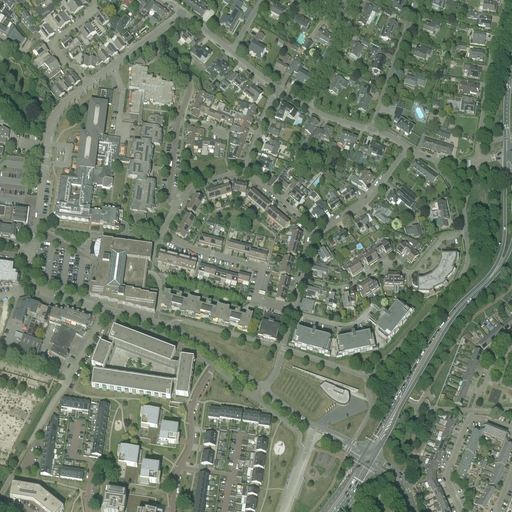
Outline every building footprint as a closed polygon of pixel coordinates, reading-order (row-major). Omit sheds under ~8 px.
[(8,0),(0,0),(0,3),(6,7),(6,6),(8,8),(11,12),(16,7),(14,5),(11,3),(12,3),(9,1),(9,0),(8,0)] [(70,0),(72,2),(79,11),(83,7),(82,5),(85,3),(86,3),(83,0),(70,0)] [(124,0),(122,6),(128,9),(130,4),(132,5),(134,0),(124,0)] [(137,7),(133,13),(137,15),(142,7),(143,7),(145,3),(144,2),(144,0),(137,0),(136,2),(135,5),(134,6),(137,7)] [(184,0),(182,4),(202,17),(206,11),(207,11),(206,10),(210,5),(203,0),(200,0),(198,5),(191,0),(184,0)] [(401,12),(404,0),(396,0),(392,9),(401,12)] [(443,0),(432,0),(431,5),(442,9),(444,4),(442,3),(443,0)] [(492,3),(490,3),(490,0),(481,0),(481,2),(485,2),(484,3),(482,11),(494,13),(495,5),(491,4),(491,3),(492,3)] [(68,6),(64,1),(61,3),(72,18),(70,15),(73,13),(74,14),(79,11),(72,2),(68,6)] [(148,14),(152,8),(154,4),(150,1),(147,5),(141,13),(144,16),(147,13),(148,14)] [(6,7),(0,3),(0,15),(1,16),(6,19),(6,21),(13,24),(14,23),(11,21),(11,20),(12,19),(10,18),(14,14),(12,13),(11,12),(8,8),(6,6),(6,7)] [(72,18),(61,3),(60,3),(63,6),(59,9),(63,14),(58,17),(65,26),(70,22),(68,20),(72,18)] [(158,15),(162,9),(159,7),(156,4),(151,10),(155,13),(151,20),(153,21),(155,18),(157,15),(158,15)] [(281,19),(284,14),(286,10),(275,4),(270,13),(281,19)] [(19,5),(16,7),(20,11),(20,12),(25,20),(29,18),(24,9),(23,10),(19,5)] [(50,6),(46,8),(47,9),(42,11),(40,7),(34,10),(42,22),(43,21),(47,18),(50,15),(53,12),(50,6)] [(379,13),(381,9),(375,6),(372,9),(366,6),(359,19),(360,19),(358,23),(364,26),(366,22),(372,12),(375,14),(376,10),(380,12),(379,13)] [(149,22),(148,23),(153,26),(154,25),(160,17),(164,20),(168,13),(162,9),(158,15),(157,15),(155,18),(153,21),(151,20),(149,22)] [(217,21),(221,24),(222,24),(223,23),(226,25),(226,26),(225,26),(232,30),(233,29),(238,20),(237,19),(238,18),(239,19),(242,13),(239,12),(235,9),(233,13),(229,19),(223,15),(219,22),(217,21)] [(103,13),(102,12),(100,14),(101,15),(100,15),(95,19),(96,20),(93,23),(93,22),(102,35),(106,32),(102,27),(106,24),(110,21),(105,15),(103,13)] [(473,17),(473,18),(479,19),(479,20),(478,26),(485,27),(485,29),(489,29),(490,20),(489,20),(489,19),(483,18),(483,15),(484,14),(479,14),(474,13),(473,17)] [(0,33),(6,36),(6,37),(7,40),(19,47),(24,39),(15,28),(12,26),(13,24),(6,21),(6,19),(1,16),(0,15),(0,33)] [(54,20),(50,15),(47,18),(56,30),(59,28),(60,29),(65,26),(58,17),(54,20)] [(118,25),(115,29),(118,33),(122,26),(125,28),(131,19),(129,18),(125,15),(118,25)] [(40,31),(46,40),(54,34),(53,32),(55,30),(56,31),(56,30),(47,18),(43,21),(47,26),(40,31)] [(301,21),(297,18),(294,23),(302,28),(300,31),(307,34),(307,33),(310,28),(308,27),(310,23),(303,19),(301,21)] [(24,25),(28,29),(32,26),(27,20),(23,23),(24,25)] [(391,41),(395,28),(397,23),(389,21),(387,25),(386,28),(383,27),(380,37),(391,41)] [(438,30),(440,24),(432,21),(430,25),(425,23),(422,33),(426,34),(427,32),(433,34),(435,29),(438,30)] [(102,35),(93,22),(93,23),(90,25),(89,24),(84,27),(91,36),(95,32),(99,37),(102,35)] [(91,36),(84,27),(79,31),(80,33),(77,35),(86,47),(90,44),(86,39),(91,36)] [(324,33),(319,30),(314,40),(319,42),(320,40),(330,46),(334,38),(327,34),(328,32),(325,31),(324,33)] [(181,39),(179,41),(183,45),(185,43),(189,40),(191,42),(188,46),(191,49),(196,44),(193,42),(194,41),(192,39),(195,37),(189,32),(186,35),(184,33),(180,37),(181,39)] [(110,39),(110,40),(118,50),(119,52),(124,48),(125,47),(124,45),(126,43),(123,39),(120,36),(118,33),(114,36),(118,40),(114,44),(110,39)] [(125,34),(121,37),(125,41),(130,37),(128,35),(126,33),(125,34)] [(472,41),(472,44),(479,45),(484,46),(485,41),(485,39),(484,39),(485,35),(481,34),(474,33),(472,41)] [(253,42),(248,51),(256,55),(256,56),(255,57),(260,59),(265,50),(257,45),(259,41),(261,42),(264,37),(259,34),(258,34),(253,43),(253,42)] [(128,46),(134,42),(131,37),(125,42),(128,46)] [(69,38),(61,44),(64,48),(65,50),(68,48),(69,50),(79,42),(78,41),(76,39),(72,42),(69,38)] [(106,50),(110,55),(110,56),(112,58),(116,54),(117,53),(116,51),(118,50),(110,40),(106,42),(110,47),(106,50)] [(308,52),(313,44),(307,40),(302,48),(308,52)] [(71,52),(68,54),(70,55),(73,60),(75,59),(81,54),(78,49),(82,46),(81,45),(79,42),(69,50),(71,52)] [(363,48),(360,46),(354,43),(352,46),(353,46),(352,48),(351,47),(351,48),(348,54),(359,60),(361,55),(360,54),(363,48)] [(48,55),(47,54),(46,53),(48,51),(42,44),(38,47),(34,50),(39,58),(34,61),(37,65),(49,55),(48,55)] [(98,56),(102,62),(104,64),(108,60),(110,59),(108,57),(110,56),(110,55),(106,50),(103,45),(99,48),(102,53),(98,56)] [(210,52),(204,47),(201,51),(200,51),(200,50),(197,48),(196,47),(193,51),(192,53),(200,60),(202,57),(206,60),(210,56),(209,55),(211,53),(210,52)] [(377,74),(379,75),(385,59),(376,56),(379,50),(378,49),(372,48),(372,50),(371,53),(370,54),(371,54),(374,55),(374,56),(373,60),(375,61),(371,72),(373,72),(373,74),(374,75),(375,75),(376,75),(377,75),(377,74)] [(431,51),(425,49),(420,48),(419,51),(416,50),(413,57),(424,61),(426,55),(429,56),(431,51)] [(476,52),(470,51),(469,59),(477,60),(477,61),(482,62),(483,59),(482,59),(483,55),(484,52),(476,51),(476,52)] [(81,54),(75,59),(79,64),(80,64),(80,67),(82,67),(88,68),(89,58),(88,58),(84,57),(81,54)] [(50,58),(49,56),(49,55),(37,65),(35,66),(37,69),(39,68),(44,64),(48,69),(56,62),(53,58),(51,59),(50,58)] [(277,65),(274,69),(277,71),(278,70),(284,74),(285,73),(288,69),(293,72),(298,63),(300,60),(296,57),(294,58),(293,60),(294,61),(290,67),(288,68),(285,66),(287,63),(290,58),(286,55),(280,64),(278,63),(277,65)] [(89,58),(88,68),(93,69),(95,69),(95,66),(97,66),(102,62),(98,56),(94,59),(89,58)] [(150,77),(147,77),(147,76),(148,70),(145,70),(145,64),(141,58),(134,63),(134,64),(134,66),(133,66),(133,68),(131,67),(130,70),(131,70),(131,73),(130,77),(129,77),(129,79),(132,80),(132,81),(132,83),(129,82),(128,85),(129,85),(129,89),(139,90),(139,92),(134,91),(134,93),(130,93),(130,95),(131,95),(131,99),(130,102),(129,102),(129,104),(132,105),(132,108),(129,108),(128,110),(129,110),(129,114),(139,115),(137,125),(140,125),(142,126),(141,133),(140,133),(141,133),(140,141),(142,141),(142,143),(133,142),(132,150),(131,150),(132,150),(131,157),(134,158),(134,161),(117,159),(119,139),(102,137),(106,105),(107,105),(107,106),(107,105),(111,105),(113,92),(98,90),(96,105),(91,104),(88,131),(87,135),(87,134),(86,134),(86,135),(83,134),(82,134),(81,134),(80,134),(79,135),(79,136),(78,136),(77,137),(77,138),(77,139),(76,140),(76,141),(76,142),(76,143),(76,144),(76,145),(76,146),(77,147),(77,148),(78,149),(78,150),(79,150),(80,150),(78,168),(82,168),(81,174),(76,173),(75,176),(70,175),(63,174),(62,177),(63,177),(63,178),(60,178),(60,181),(60,182),(61,182),(60,185),(59,188),(60,189),(60,191),(59,191),(58,194),(58,195),(59,195),(59,198),(58,198),(57,201),(58,201),(58,202),(58,204),(57,204),(57,205),(59,205),(59,209),(56,209),(55,218),(59,219),(60,218),(62,218),(62,219),(65,219),(66,219),(68,219),(68,220),(72,220),(73,220),(75,220),(75,221),(78,221),(79,220),(82,221),(81,222),(85,222),(86,221),(88,221),(88,222),(89,219),(92,219),(91,225),(103,226),(103,228),(118,230),(119,225),(117,224),(118,221),(122,221),(123,211),(103,208),(102,213),(101,213),(101,211),(93,210),(93,212),(90,211),(90,208),(89,208),(89,206),(90,205),(91,202),(90,202),(90,199),(91,199),(92,195),(91,195),(91,193),(92,192),(93,189),(92,189),(93,184),(97,185),(97,186),(103,187),(103,188),(102,188),(102,189),(109,189),(112,187),(113,180),(112,180),(112,181),(111,181),(112,175),(111,175),(110,175),(112,161),(130,163),(129,170),(128,170),(128,171),(129,171),(128,178),(137,179),(137,182),(135,182),(134,189),(133,189),(133,190),(134,190),(133,197),(132,204),(131,204),(132,205),(131,212),(134,212),(134,214),(131,214),(130,222),(137,223),(137,224),(138,224),(138,223),(145,224),(146,215),(144,215),(144,214),(146,214),(147,211),(151,211),(152,204),(153,204),(152,204),(153,196),(154,189),(155,189),(154,189),(155,181),(147,180),(147,178),(149,178),(149,170),(150,171),(151,170),(150,170),(149,170),(148,170),(148,167),(148,166),(149,163),(150,163),(150,164),(151,156),(152,156),(152,155),(151,155),(152,148),(151,148),(151,145),(160,146),(161,139),(162,139),(162,138),(161,138),(162,131),(159,131),(159,130),(160,128),(160,126),(162,126),(163,117),(156,116),(156,115),(156,116),(148,115),(147,124),(143,123),(141,121),(143,103),(147,103),(147,104),(149,104),(150,101),(151,102),(153,102),(153,105),(155,105),(155,104),(158,105),(158,106),(161,106),(169,107),(170,105),(173,106),(173,103),(172,103),(172,100),(173,96),(174,96),(174,94),(171,93),(171,92),(171,90),(175,90),(175,88),(174,88),(174,84),(164,83),(162,83),(162,79),(158,78),(158,77),(156,77),(156,80),(154,80),(152,80),(153,77),(150,76),(150,77)] [(60,71),(59,70),(58,68),(60,67),(57,63),(56,62),(48,69),(51,74),(46,77),(49,81),(57,74),(61,71),(60,71)] [(215,65),(211,70),(213,71),(221,78),(224,74),(226,72),(226,71),(229,68),(226,65),(224,63),(223,62),(222,62),(220,64),(218,62),(215,65)] [(293,72),(296,74),(296,73),(298,75),(297,76),(295,80),(300,83),(301,82),(307,85),(311,78),(307,75),(300,72),(303,67),(301,65),(298,63),(293,72)] [(480,74),(481,70),(471,69),(472,65),(464,64),(463,71),(468,71),(467,77),(478,79),(479,74),(480,74)] [(66,73),(63,76),(64,77),(70,86),(71,86),(70,85),(72,84),(74,86),(76,85),(80,82),(74,74),(70,77),(66,73)] [(239,78),(235,74),(232,77),(229,75),(224,80),(219,87),(222,90),(225,92),(231,84),(232,86),(233,84),(239,89),(242,86),(246,82),(240,77),(239,78)] [(406,77),(404,85),(414,89),(416,84),(423,87),(426,80),(416,76),(415,80),(406,77)] [(59,79),(55,82),(56,83),(58,86),(63,92),(63,91),(64,90),(65,90),(66,92),(68,91),(72,88),(71,86),(70,86),(64,77),(61,82),(59,79)] [(330,87),(329,91),(335,94),(337,90),(338,91),(340,88),(345,91),(345,90),(348,85),(348,84),(343,81),(344,81),(343,80),(341,79),(337,77),(333,83),(330,87)] [(348,84),(348,85),(353,87),(356,81),(350,79),(348,83),(348,84)] [(472,86),(472,82),(466,82),(466,84),(459,83),(458,91),(465,92),(464,95),(469,95),(469,94),(476,95),(476,91),(477,91),(478,91),(478,86),(472,86)] [(48,87),(47,88),(52,94),(55,98),(55,97),(57,96),(58,98),(60,97),(64,94),(63,92),(58,86),(54,89),(51,85),(50,85),(48,87)] [(248,88),(244,93),(250,98),(251,97),(257,101),(263,93),(256,88),(254,87),(253,87),(251,90),(248,88)] [(359,105),(357,109),(365,112),(368,105),(369,105),(371,99),(368,98),(369,94),(370,93),(370,90),(366,89),(363,88),(362,91),(360,95),(362,96),(359,105)] [(212,104),(214,98),(199,92),(194,104),(200,106),(203,99),(208,101),(208,102),(212,104)] [(464,107),(463,107),(462,111),(464,111),(463,113),(467,114),(473,115),(475,105),(472,105),(472,102),(472,99),(463,97),(462,101),(465,102),(465,104),(464,107)] [(241,102),(239,109),(243,111),(244,110),(242,115),(246,117),(246,116),(252,118),(253,114),(255,115),(257,108),(241,102)] [(222,114),(225,106),(219,103),(217,107),(218,108),(216,113),(210,111),(209,111),(207,116),(219,121),(220,120),(222,114)] [(200,106),(194,104),(192,109),(194,110),(191,117),(197,119),(200,112),(204,113),(203,114),(207,116),(209,111),(210,111),(210,110),(200,106)] [(275,116),(274,118),(282,120),(284,115),(286,112),(290,115),(289,116),(293,119),(297,112),(291,109),(292,108),(288,105),(287,106),(284,104),(283,104),(281,105),(280,106),(281,106),(278,112),(278,113),(277,112),(276,113),(275,116)] [(401,120),(400,120),(403,110),(396,108),(394,116),(395,116),(393,121),(398,124),(396,128),(400,131),(400,132),(401,131),(403,133),(403,134),(404,133),(408,136),(414,128),(401,120)] [(234,119),(236,113),(231,111),(229,118),(225,116),(225,115),(222,114),(220,120),(227,122),(226,124),(232,126),(234,119)] [(251,125),(253,119),(246,117),(242,115),(236,113),(234,119),(238,121),(238,120),(244,122),(241,129),(247,131),(249,124),(251,125)] [(318,130),(316,128),(319,124),(311,119),(303,130),(313,137),(318,130)] [(284,130),(286,125),(277,121),(274,128),(271,127),(268,134),(278,138),(281,129),(284,130)] [(248,131),(247,131),(241,129),(233,126),(230,132),(235,133),(234,134),(236,134),(238,138),(237,141),(238,141),(244,144),(244,143),(248,131)] [(329,129),(325,127),(323,131),(322,131),(322,130),(319,129),(318,130),(313,137),(319,140),(321,138),(324,139),(323,140),(327,141),(327,140),(328,141),(330,135),(331,136),(331,135),(333,130),(332,130),(332,129),(330,128),(329,129)] [(204,131),(201,130),(188,128),(189,128),(189,130),(188,130),(187,134),(189,134),(188,141),(194,142),(195,138),(193,138),(194,135),(199,135),(199,136),(203,137),(204,131)] [(347,142),(350,135),(342,132),(338,144),(342,146),(344,141),(347,142)] [(349,149),(352,150),(354,145),(357,137),(350,135),(347,142),(345,147),(349,148),(349,149)] [(264,150),(271,153),(271,154),(275,156),(277,152),(280,145),(278,144),(279,142),(271,138),(269,143),(269,145),(266,144),(264,150)] [(235,160),(235,159),(238,160),(244,144),(244,143),(244,144),(238,141),(237,141),(231,139),(229,144),(236,147),(235,150),(233,151),(232,155),(228,154),(227,159),(235,160)] [(437,153),(439,144),(424,139),(421,148),(437,153)] [(215,148),(216,141),(203,140),(203,143),(202,151),(201,156),(208,157),(208,152),(207,152),(208,147),(215,147),(215,148)] [(194,142),(188,141),(186,141),(187,141),(187,143),(186,143),(186,146),(187,147),(186,154),(192,155),(193,152),(193,147),(198,148),(197,150),(202,151),(203,143),(194,142)] [(225,150),(226,144),(221,143),(221,142),(216,141),(215,148),(215,147),(214,158),(218,158),(219,150),(220,150),(225,150)] [(364,146),(362,153),(370,156),(371,154),(377,156),(382,158),(385,149),(379,147),(380,146),(378,145),(371,143),(369,148),(364,146)] [(450,157),(453,148),(439,144),(437,153),(450,157)] [(259,167),(258,169),(264,172),(265,169),(269,171),(271,166),(271,165),(276,166),(278,160),(275,159),(270,157),(269,161),(262,159),(259,167)] [(432,185),(437,177),(417,162),(412,169),(432,185)] [(288,179),(285,177),(286,175),(286,174),(290,170),(287,167),(283,172),(280,175),(277,179),(278,177),(280,179),(276,185),(280,188),(287,181),(288,179)] [(373,178),(365,172),(365,173),(364,172),(362,172),(361,174),(361,176),(362,176),(359,180),(355,177),(354,178),(354,177),(352,177),(351,178),(350,178),(348,181),(361,188),(363,185),(366,187),(368,184),(369,182),(370,181),(371,181),(372,180),(372,179),(373,178)] [(294,191),(290,196),(294,200),(301,192),(298,190),(300,186),(300,185),(304,181),(301,178),(297,183),(296,184),(292,189),(294,191)] [(296,184),(293,181),(289,183),(287,181),(280,188),(285,192),(289,187),(292,189),(291,190),(290,190),(291,190),(296,184)] [(239,194),(241,185),(236,183),(235,186),(229,186),(231,192),(234,193),(239,194)] [(231,192),(229,186),(229,185),(223,187),(226,196),(232,194),(231,192)] [(248,196),(252,191),(247,188),(247,186),(241,185),(239,194),(245,195),(248,196)] [(346,202),(355,197),(353,195),(356,193),(357,189),(351,186),(341,192),(340,194),(342,195),(341,196),(346,202)] [(220,197),(226,196),(223,187),(218,188),(220,197)] [(414,202),(417,198),(407,190),(403,187),(400,190),(414,202)] [(215,199),(220,197),(218,188),(212,190),(215,199)] [(209,201),(215,199),(212,190),(207,192),(209,201)] [(251,201),(257,194),(253,190),(252,191),(248,196),(247,197),(251,201)] [(337,208),(341,206),(337,201),(340,199),(336,192),(333,191),(328,194),(331,199),(329,201),(330,203),(327,204),(331,211),(336,207),(337,208)] [(388,200),(387,201),(390,204),(391,203),(392,202),(395,204),(398,207),(402,202),(409,208),(413,204),(399,192),(397,191),(395,194),(393,193),(391,196),(390,195),(387,199),(388,200)] [(301,192),(294,200),(299,204),(303,199),(305,200),(304,202),(311,194),(308,192),(303,195),(301,192)] [(256,205),(262,197),(257,194),(251,201),(256,205)] [(195,195),(192,200),(200,204),(203,199),(195,195)] [(260,208),(266,201),(262,197),(256,205),(260,208)] [(192,200),(190,205),(198,209),(200,204),(192,200)] [(312,213),(311,214),(314,218),(315,216),(318,221),(322,218),(321,217),(323,216),(324,215),(322,212),(323,211),(325,213),(327,211),(321,200),(314,204),(317,209),(316,210),(315,209),(312,212),(312,213)] [(268,213),(272,209),(269,207),(270,206),(271,205),(270,205),(266,201),(260,208),(265,212),(265,211),(268,213)] [(445,202),(437,204),(440,219),(438,220),(439,224),(440,229),(447,227),(446,221),(448,220),(446,207),(445,202)] [(377,213),(374,216),(378,219),(385,225),(389,220),(386,218),(391,213),(388,211),(389,210),(388,209),(384,206),(384,207),(381,204),(374,211),(377,213)] [(187,215),(186,215),(195,219),(193,218),(195,214),(195,215),(197,211),(198,209),(190,205),(189,206),(187,209),(187,210),(189,211),(187,215)] [(0,237),(1,237),(1,238),(10,239),(10,238),(15,239),(16,230),(18,230),(17,232),(21,232),(21,229),(23,230),(24,226),(22,226),(22,225),(25,225),(27,210),(6,207),(5,208),(0,206),(0,237)] [(270,219),(277,212),(272,208),(272,209),(268,213),(266,215),(270,219)] [(275,222),(281,215),(277,212),(270,219),(275,222)] [(186,215),(184,220),(192,224),(195,219),(186,215)] [(279,226),(285,219),(281,215),(275,222),(279,226)] [(364,217),(354,223),(359,230),(365,227),(368,231),(369,230),(371,229),(374,234),(376,232),(373,227),(372,228),(369,224),(365,217),(364,217)] [(284,230),(286,227),(290,223),(285,219),(279,226),(284,230)] [(184,220),(181,225),(189,229),(192,224),(184,220)] [(181,225),(178,230),(186,234),(189,229),(181,225)] [(412,228),(406,229),(407,236),(413,235),(414,238),(420,237),(418,225),(412,227),(412,228)] [(293,233),(291,238),(300,240),(302,235),(302,234),(300,234),(299,234),(300,229),(294,228),(293,233)] [(184,239),(186,234),(178,230),(175,235),(184,239)] [(333,241),(329,244),(331,246),(333,246),(336,244),(336,245),(348,237),(343,230),(331,238),(333,241)] [(288,237),(287,242),(290,243),(299,245),(299,244),(300,243),(300,240),(291,238),(288,237)] [(96,286),(96,285),(91,285),(89,297),(99,298),(99,300),(108,301),(108,302),(118,303),(118,304),(123,305),(123,306),(131,307),(131,308),(139,309),(139,310),(147,311),(146,312),(155,313),(157,291),(145,290),(148,261),(142,261),(144,248),(142,248),(142,246),(128,244),(127,248),(125,248),(126,244),(116,242),(116,243),(113,242),(113,241),(101,240),(101,242),(100,242),(99,244),(98,244),(99,244),(98,246),(97,246),(98,246),(97,248),(97,250),(97,252),(97,253),(97,252),(97,254),(97,255),(98,257),(99,257),(99,259),(98,259),(98,260),(99,260),(99,263),(98,263),(98,265),(96,284),(96,286)] [(399,248),(397,251),(398,252),(397,253),(400,255),(400,254),(401,255),(403,253),(406,255),(412,249),(417,243),(411,240),(407,245),(405,242),(402,245),(401,245),(398,248),(399,248)] [(386,243),(384,241),(375,247),(374,248),(379,255),(384,251),(386,254),(387,253),(387,254),(390,252),(391,251),(388,247),(392,245),(389,241),(386,243)] [(412,249),(406,255),(409,258),(406,260),(407,261),(410,264),(410,263),(411,264),(414,261),(414,262),(417,259),(416,258),(419,255),(416,253),(421,247),(420,243),(418,244),(417,243),(412,249)] [(152,247),(146,246),(144,246),(144,248),(142,261),(148,261),(150,262),(152,247)] [(327,253),(323,248),(320,251),(321,252),(316,255),(319,259),(320,259),(322,262),(326,260),(328,263),(334,259),(329,252),(327,253)] [(373,264),(374,263),(377,261),(376,261),(378,260),(376,257),(379,255),(374,248),(373,248),(366,253),(373,264)] [(163,267),(167,252),(165,252),(165,253),(160,252),(158,259),(156,259),(154,266),(156,266),(157,263),(162,264),(161,266),(163,267)] [(170,266),(173,255),(168,254),(168,253),(167,252),(163,267),(165,267),(166,265),(170,266)] [(373,264),(366,253),(358,258),(363,265),(366,263),(368,266),(370,265),(370,266),(373,264)] [(175,270),(179,255),(178,255),(177,257),(173,255),(170,266),(174,267),(173,269),(175,270)] [(182,269),(185,259),(180,257),(180,256),(179,255),(175,270),(177,270),(178,268),(182,269)] [(422,281),(418,281),(418,293),(429,293),(433,292),(432,290),(442,286),(445,283),(444,282),(451,274),(453,270),(452,270),(455,260),(455,259),(455,256),(451,256),(450,255),(449,256),(441,256),(441,261),(440,265),(437,265),(437,267),(439,268),(438,270),(435,273),(432,276),(431,277),(430,277),(427,279),(426,276),(425,277),(424,279),(424,280),(422,281)] [(187,273),(191,259),(190,258),(189,260),(185,259),(182,269),(186,270),(186,273),(187,273)] [(358,274),(361,272),(360,271),(362,270),(360,267),(363,265),(358,258),(350,264),(358,274)] [(194,272),(197,262),(192,261),(193,259),(191,259),(187,273),(189,274),(190,271),(194,272)] [(0,286),(0,287),(1,285),(8,286),(8,285),(12,286),(12,284),(18,285),(19,282),(20,280),(19,279),(19,277),(17,277),(17,274),(18,273),(16,271),(15,271),(13,271),(14,264),(0,261),(0,286)] [(358,274),(350,264),(342,269),(347,276),(350,274),(352,277),(354,276),(357,274),(358,274)] [(334,271),(334,269),(329,268),(321,266),(320,270),(312,267),(311,271),(313,272),(311,277),(317,278),(317,277),(322,278),(323,274),(326,275),(327,272),(328,272),(329,270),(334,271)] [(281,268),(280,274),(282,275),(288,276),(289,276),(289,275),(290,274),(290,271),(281,268)] [(215,278),(214,281),(219,283),(220,279),(222,271),(217,270),(215,277),(214,278),(215,278)] [(393,286),(394,274),(390,274),(388,274),(387,278),(384,278),(384,279),(384,286),(393,286)] [(397,274),(394,274),(393,286),(393,298),(396,298),(396,294),(397,294),(398,287),(403,287),(403,278),(399,278),(399,275),(397,275),(397,274)] [(371,283),(369,280),(367,282),(367,281),(364,283),(371,294),(379,288),(375,283),(374,281),(371,283)] [(363,299),(371,294),(364,283),(363,283),(360,285),(361,286),(359,287),(361,290),(358,292),(363,299)] [(319,295),(321,288),(313,286),(312,290),(307,288),(306,292),(307,292),(306,297),(311,299),(311,298),(315,298),(316,295),(319,295)] [(194,300),(194,299),(194,300),(188,298),(182,296),(182,295),(177,294),(176,298),(170,296),(171,293),(165,292),(160,310),(166,311),(171,313),(172,312),(171,312),(172,310),(174,311),(177,312),(179,312),(179,314),(178,314),(183,316),(184,316),(189,317),(195,319),(196,319),(201,320),(200,320),(201,318),(203,319),(206,319),(206,320),(208,320),(208,322),(207,322),(213,324),(219,325),(224,327),(225,327),(230,328),(230,326),(232,327),(235,327),(238,328),(237,330),(242,331),(242,332),(248,333),(253,315),(252,315),(246,314),(245,318),(239,317),(241,311),(236,310),(236,311),(230,309),(224,307),(223,307),(217,306),(217,308),(211,306),(212,303),(207,302),(206,305),(200,303),(200,301),(194,300)] [(277,295),(275,300),(276,300),(282,302),(284,302),(285,301),(286,297),(277,294),(277,295)] [(338,304),(340,298),(334,297),(335,295),(331,294),(330,300),(326,299),(324,307),(331,309),(332,306),(336,307),(337,303),(338,304)] [(349,296),(348,294),(344,295),(345,301),(342,301),(344,309),(351,308),(350,304),(354,304),(353,300),(355,300),(354,295),(349,296)] [(15,310),(11,321),(22,325),(27,311),(31,312),(30,314),(33,315),(26,336),(31,338),(36,322),(41,307),(42,306),(32,303),(31,303),(30,298),(18,300),(15,309),(15,310)] [(311,314),(314,302),(303,300),(300,312),(311,314)] [(289,343),(288,346),(324,356),(330,357),(336,359),(342,358),(372,351),(384,349),(391,340),(414,311),(412,309),(410,312),(401,304),(400,305),(397,302),(388,313),(390,314),(388,316),(385,313),(383,316),(385,317),(373,332),(357,335),(358,337),(355,337),(354,333),(351,334),(352,336),(337,339),(318,334),(317,336),(315,335),(316,331),(313,330),(312,333),(296,328),(291,344),(289,343)] [(48,326),(49,323),(53,310),(42,306),(36,322),(40,324),(38,328),(42,330),(44,325),(48,326)] [(64,312),(54,309),(53,310),(49,323),(60,327),(61,327),(76,335),(82,339),(85,334),(86,333),(85,332),(86,329),(87,330),(90,320),(89,318),(65,309),(64,312)] [(280,324),(282,318),(264,313),(263,319),(264,320),(263,322),(271,324),(278,326),(280,324)] [(266,341),(271,324),(263,322),(262,322),(258,337),(260,337),(260,339),(259,339),(266,341)] [(505,333),(509,329),(504,323),(500,327),(505,333),(504,333),(505,333)] [(276,341),(280,327),(278,326),(271,324),(266,341),(273,343),(274,342),(273,342),(274,341),(276,341)] [(500,336),(504,333),(505,333),(500,327),(500,326),(495,330),(500,336)] [(54,346),(50,353),(65,361),(68,356),(68,355),(68,353),(67,352),(76,335),(61,327),(59,332),(56,336),(52,344),(52,345),(54,346)] [(188,397),(194,359),(182,358),(174,356),(175,352),(114,328),(109,341),(107,346),(100,344),(92,365),(95,366),(94,374),(92,387),(160,398),(158,406),(169,407),(170,402),(167,402),(166,400),(166,398),(170,399),(171,394),(176,395),(188,397)] [(496,340),(500,336),(495,330),(491,334),(496,340)] [(492,344),(496,340),(491,334),(486,338),(492,344)] [(23,335),(19,347),(17,354),(36,360),(42,342),(31,338),(26,336),(24,336),(23,335)] [(487,347),(492,344),(486,338),(482,341),(487,347)] [(483,351),(487,347),(482,341),(478,345),(483,351)] [(480,358),(482,353),(477,351),(475,350),(473,355),(480,358)] [(478,364),(480,358),(473,355),(471,361),(478,364)] [(476,369),(478,364),(471,361),(469,366),(476,369)] [(474,374),(476,369),(469,366),(466,371),(474,374)] [(472,380),(474,374),(466,371),(464,377),(472,380)] [(470,385),(472,380),(464,377),(462,382),(463,382),(470,385)] [(324,385),(319,388),(323,393),(328,398),(333,402),(338,405),(340,406),(343,407),(346,406),(348,403),(349,400),(349,397),(348,394),(346,393),(347,390),(354,393),(358,391),(328,381),(328,383),(327,385),(324,384),(324,385)] [(463,382),(461,387),(468,390),(470,385),(463,382)] [(466,396),(468,390),(461,387),(459,393),(466,396)] [(464,401),(466,396),(459,393),(456,398),(464,401)] [(462,406),(464,401),(456,398),(454,404),(462,406)] [(139,438),(150,440),(149,445),(175,449),(176,441),(179,422),(165,420),(166,413),(143,409),(139,438)] [(454,425),(457,419),(448,416),(447,416),(445,421),(447,422),(454,425)] [(452,431),(454,425),(447,422),(445,421),(444,421),(442,427),(445,428),(452,431)] [(483,434),(494,438),(497,430),(486,426),(484,433),(483,434)] [(450,436),(452,431),(445,428),(443,433),(450,436)] [(504,442),(505,441),(504,441),(507,434),(497,430),(494,438),(504,442)] [(206,434),(205,440),(218,442),(220,432),(213,431),(213,435),(209,434),(206,434)] [(481,435),(480,433),(480,434),(473,432),(469,442),(477,445),(481,435)] [(448,442),(450,436),(443,433),(440,439),(448,442)] [(257,438),(256,446),(266,448),(267,442),(265,441),(265,440),(266,439),(257,438)] [(437,441),(436,444),(446,448),(448,448),(449,446),(447,445),(449,442),(448,442),(440,439),(441,440),(440,442),(437,441)] [(204,446),(211,447),(211,449),(211,450),(217,451),(218,442),(205,440),(204,446)] [(473,455),(477,445),(469,442),(465,452),(473,455)] [(435,446),(433,449),(437,451),(444,453),(446,448),(436,444),(435,446)] [(505,444),(501,454),(508,457),(511,448),(511,446),(506,444),(505,444)] [(256,446),(255,452),(256,452),(256,453),(256,454),(263,455),(263,454),(263,453),(265,453),(266,448),(256,446)] [(146,452),(139,451),(122,448),(122,449),(121,448),(120,454),(119,463),(118,466),(116,482),(156,488),(157,481),(158,478),(160,467),(160,462),(145,459),(146,452)] [(89,455),(89,458),(97,459),(98,457),(101,457),(102,451),(90,449),(89,455)] [(203,453),(202,459),(216,461),(217,451),(211,450),(210,454),(203,453)] [(442,459),(444,453),(437,451),(435,456),(442,459)] [(463,457),(471,460),(473,455),(465,452),(463,457)] [(497,453),(495,458),(499,459),(497,464),(504,468),(508,457),(501,454),(497,453)] [(254,454),(253,462),(264,463),(265,457),(263,457),(263,456),(263,455),(256,454),(254,454)] [(432,461),(440,465),(442,459),(435,456),(431,455),(429,460),(432,461)] [(469,465),(471,460),(463,457),(461,462),(469,465)] [(201,465),(206,465),(208,466),(208,469),(214,470),(215,466),(217,467),(218,461),(215,461),(216,461),(202,459),(201,465)] [(438,469),(440,465),(432,461),(429,460),(427,465),(429,466),(437,469),(437,468),(438,469)] [(252,470),(253,471),(253,470),(261,471),(261,470),(261,469),(263,469),(264,463),(253,462),(252,468),(252,470)] [(467,471),(469,465),(461,462),(459,467),(467,471)] [(496,464),(494,469),(502,473),(504,468),(497,464),(496,464)] [(465,476),(467,471),(459,467),(457,472),(465,476)] [(494,469),(492,474),(500,478),(502,473),(494,469)] [(251,472),(250,477),(261,479),(262,473),(260,473),(261,473),(261,472),(261,471),(253,470),(253,471),(253,472),(251,472)] [(465,476),(457,472),(455,477),(463,480),(465,476)] [(492,474),(490,479),(498,483),(500,478),(492,474)] [(251,478),(250,486),(258,487),(259,486),(259,485),(261,485),(261,479),(250,477),(250,478),(251,478)] [(498,483),(490,479),(488,485),(496,488),(498,483)] [(427,483),(423,484),(426,490),(429,488),(437,485),(436,481),(427,483)] [(12,484),(10,498),(12,498),(13,498),(10,498),(11,496),(34,500),(42,506),(40,507),(42,509),(43,509),(45,510),(44,511),(45,511),(58,511),(60,510),(62,509),(63,508),(53,500),(52,501),(51,499),(51,498),(39,489),(26,487),(26,488),(23,487),(22,486),(17,485),(15,486),(13,486),(13,484),(12,484)] [(438,486),(437,485),(429,488),(430,488),(432,493),(440,489),(438,485),(438,486)] [(492,496),(495,491),(488,486),(485,491),(492,496)] [(242,493),(241,497),(246,497),(247,498),(247,497),(255,498),(255,496),(255,497),(257,497),(258,490),(248,489),(247,489),(246,494),(242,493)] [(442,495),(440,489),(432,493),(433,493),(435,498),(442,495)] [(106,491),(102,511),(160,511),(154,511),(155,507),(156,499),(126,494),(106,491)] [(490,500),(492,496),(485,491),(482,496),(490,500)] [(438,503),(445,500),(442,495),(435,498),(432,499),(433,502),(436,500),(438,503)] [(487,505),(490,500),(482,496),(479,501),(487,505)] [(244,499),(244,505),(255,507),(256,501),(254,501),(255,498),(247,497),(247,498),(247,499),(244,499)] [(437,510),(447,506),(445,500),(438,503),(439,506),(436,508),(437,510)] [(484,510),(487,505),(479,501),(476,506),(484,510)]
